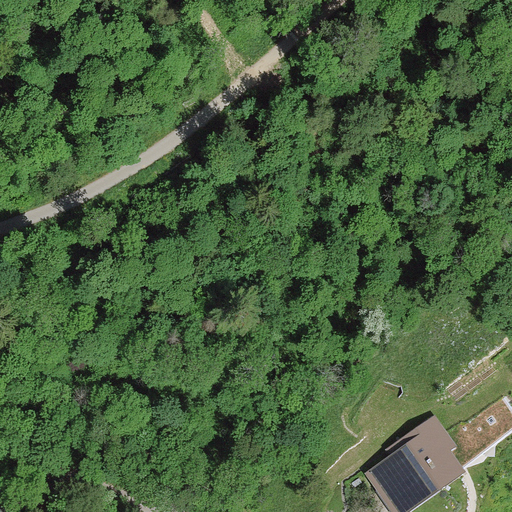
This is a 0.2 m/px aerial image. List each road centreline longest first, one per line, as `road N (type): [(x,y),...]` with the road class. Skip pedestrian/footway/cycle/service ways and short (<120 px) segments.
road 1 (track): [(344,0),(256,80),(80,200),(0,228)]
road 2 (residential): [(0,454),(152,511)]
